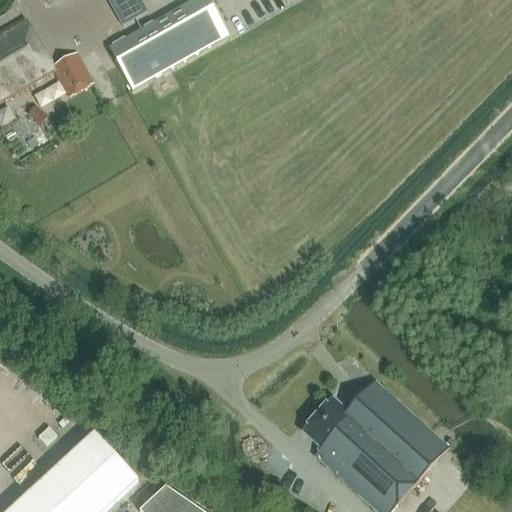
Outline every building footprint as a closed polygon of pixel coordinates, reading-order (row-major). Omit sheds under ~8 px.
[(195,0),(109,49),(134,92),(186,63),(220,44),(195,0)] [(0,106),(55,73),(70,98),(95,84),(76,54),(53,68),(24,20),(0,34),(0,106)] [(41,128),(48,119),(34,108),(27,117),(41,128)] [(314,459),(373,511),(394,511),(449,451),(375,384),(348,414),(333,400),(327,407),(325,405),(305,428),(307,429),(301,436),(319,452),(314,459)] [(50,430),(39,440),(47,448),(57,438),(50,430)] [(107,511),(139,483),(96,436),(12,511),(107,511)] [(142,511),(197,511),(166,490),(142,511)]
